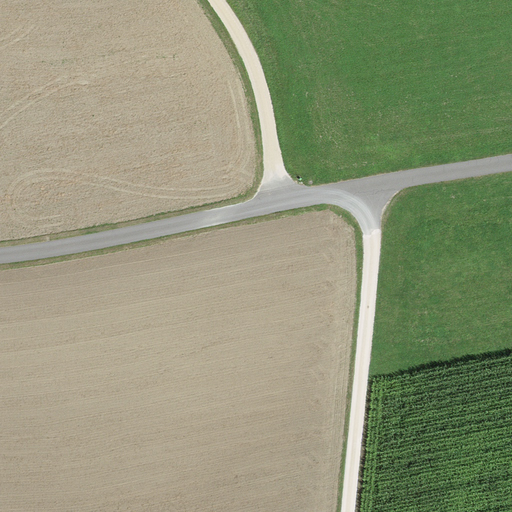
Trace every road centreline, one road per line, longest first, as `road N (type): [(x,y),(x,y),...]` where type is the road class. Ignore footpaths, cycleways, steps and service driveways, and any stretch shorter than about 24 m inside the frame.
road 1 (residential): [(0,260),(58,254),(274,201),(511,167)]
road 2 (track): [(366,190),(343,511)]
road 3 (track): [(274,201),(261,95),(246,51),(214,0)]
